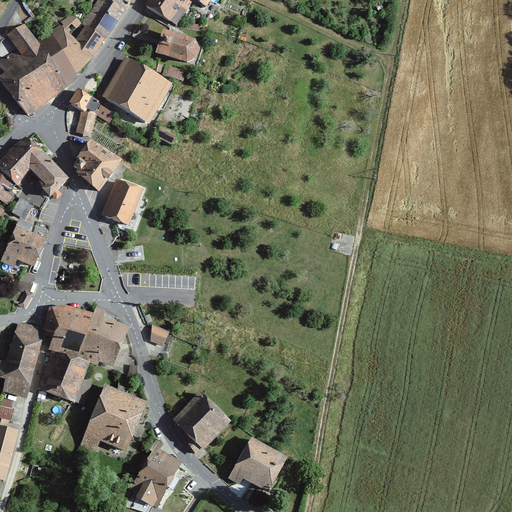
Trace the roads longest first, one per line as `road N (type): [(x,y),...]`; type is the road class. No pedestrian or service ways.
road 1 (residential): [(118,295),(177,447),(248,511)]
road 2 (residential): [(31,310),(42,353),(13,471)]
road 3 (residential): [(141,0),(91,72),(45,119)]
